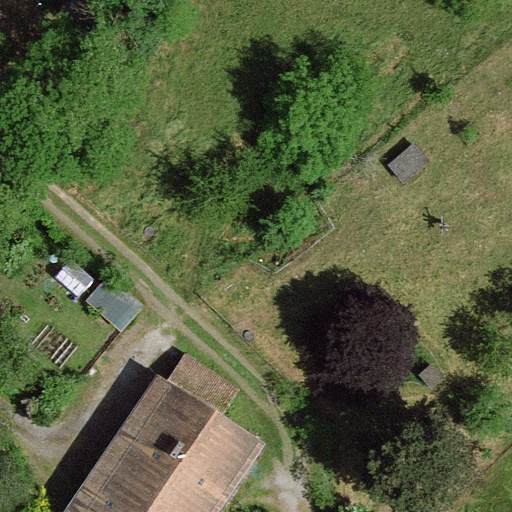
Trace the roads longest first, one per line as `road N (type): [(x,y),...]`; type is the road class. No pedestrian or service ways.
road 1 (track): [(0,153),(260,382),(289,413),(300,468)]
road 2 (track): [(0,140),(89,0)]
